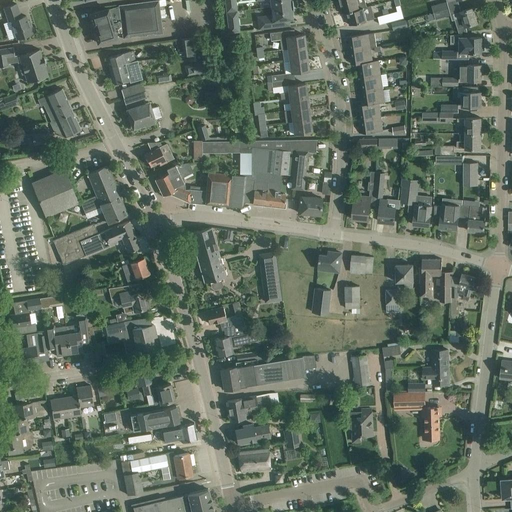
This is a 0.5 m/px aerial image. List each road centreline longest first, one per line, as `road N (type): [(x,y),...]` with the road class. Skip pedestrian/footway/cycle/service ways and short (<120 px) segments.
road 1 (tertiary): [(232,511),(156,222)]
road 2 (residential): [(499,267),(504,31)]
road 3 (residential): [(334,233),(340,128),(318,0)]
road 4 (residential): [(474,470),(499,267)]
road 5 (residential): [(156,222),(204,217),(334,233)]
road 6 (residential): [(334,233),(499,267)]
road 7 (tertiary): [(116,144),(52,0)]
road 8 (residential): [(397,502),(372,358)]
